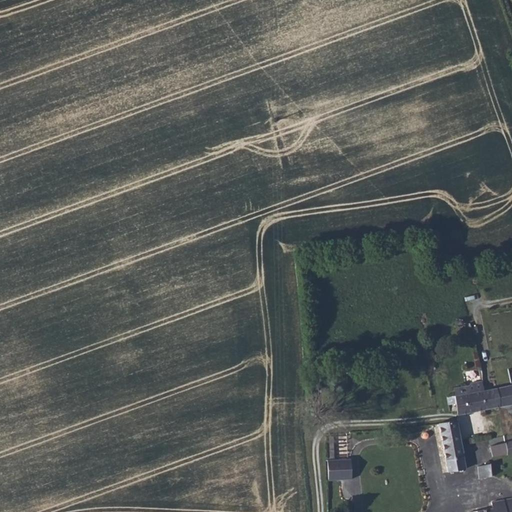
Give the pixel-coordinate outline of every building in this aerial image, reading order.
[(456,406),(456,414),(483,409),(480,391),(483,390),(481,381),(470,383),(468,386),(453,388),(454,396),(448,397),(449,403),(450,407),(456,406)] [(508,405),(511,404),(511,392),(511,385),(495,388),(499,407),(508,405)] [(457,421),(438,423),(447,473),(466,470),(457,421)] [(333,439),(330,439),(331,463),(328,463),(330,483),(353,482),(351,462),(335,462),(333,439)] [(506,454),(505,443),(490,446),(492,456),(506,454)] [(477,466),(479,479),(493,476),(491,463),(477,466)] [(511,511),(511,496),(495,501),(490,502),(491,509),(472,511),(511,511)]
